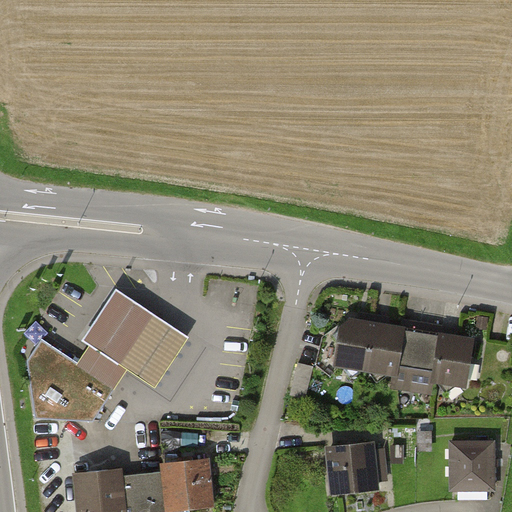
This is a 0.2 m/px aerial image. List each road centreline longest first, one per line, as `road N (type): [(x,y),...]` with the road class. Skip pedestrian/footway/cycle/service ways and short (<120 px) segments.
road 1 (tertiary): [(309,246),(0,211)]
road 2 (residential): [(309,246),(252,511)]
road 3 (tertiary): [(511,284),(309,246)]
